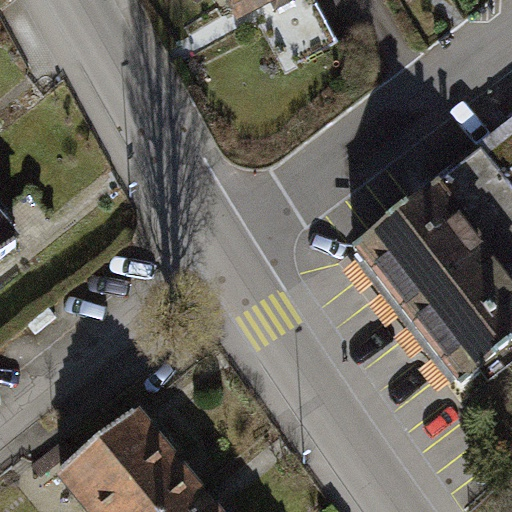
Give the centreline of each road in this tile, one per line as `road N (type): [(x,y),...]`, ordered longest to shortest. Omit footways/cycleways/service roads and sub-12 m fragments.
road 1 (residential): [(511,27),(195,282)]
road 2 (unclassified): [(195,282),(62,0)]
road 3 (unclassified): [(368,511),(195,282)]
road 4 (residential): [(195,282),(0,438)]
